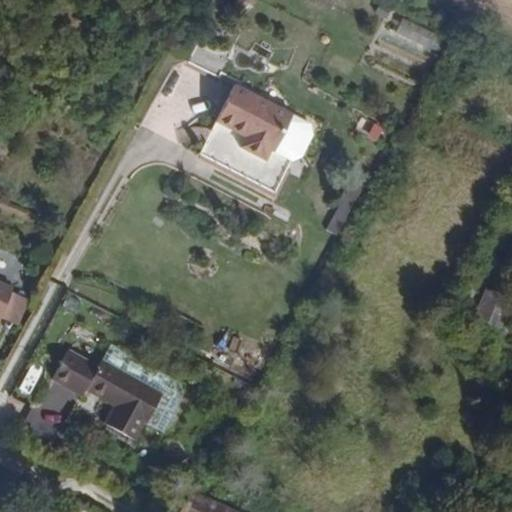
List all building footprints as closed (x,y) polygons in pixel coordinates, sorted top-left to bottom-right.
[(199,154),(274,195),(291,162),(300,162),(319,127),(237,86),(199,154)] [(361,166),(326,230),(343,239),(378,176),(361,166)] [(0,280),(0,321),(1,322),(2,318),(13,292),(15,286),(0,280)] [(502,328),(511,306),(511,293),(487,282),(472,313),(502,328)] [(2,318),(17,324),(28,298),(13,292),(2,318)] [(109,343),(100,359),(162,391),(146,424),(165,434),(190,385),(109,343)] [(110,427),(137,440),(146,424),(162,391),(100,359),(97,366),(67,350),(51,381),(81,396),(87,385),(122,403),(110,427)] [(237,511),(216,502),(193,490),(182,511),(237,511)]
